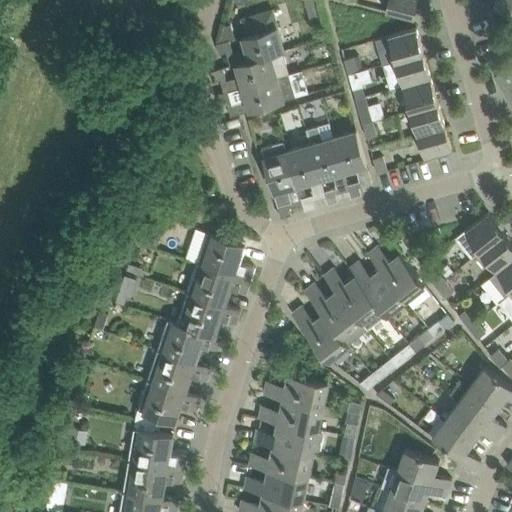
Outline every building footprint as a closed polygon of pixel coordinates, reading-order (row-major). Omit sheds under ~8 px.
[(415,17),(419,0),(389,0),(387,10),(415,17)] [(511,9),(511,0),(496,0),(496,6),(511,9)] [(247,34),(243,35),(250,58),(250,59),(271,53),(283,50),(285,49),(277,25),(272,9),(242,18),(247,34)] [(396,60),(424,51),(417,26),(389,34),(376,38),(383,63),(396,60)] [(230,39),(217,43),(220,53),(233,49),(230,39)] [(290,73),(289,72),(283,50),(271,53),(250,59),(250,58),(236,62),(243,86),(278,76),(290,73)] [(396,60),(404,84),(431,76),(424,51),(396,60)] [(345,59),(349,73),(358,71),(363,69),(359,55),(345,59)] [(511,60),(495,71),(508,91),(511,88),(511,60)] [(223,67),(210,71),(214,81),(226,77),(223,67)] [(353,88),(363,85),(358,71),(349,73),(353,88)] [(284,98),(296,94),(290,73),(278,76),(243,86),(250,109),(285,99),(284,98)] [(439,101),(431,76),(404,84),(411,109),(439,101)] [(230,90),(217,93),(220,104),(233,100),(230,90)] [(418,134),(446,126),(439,101),(411,109),(418,134)] [(364,123),(373,120),(369,106),(359,108),(364,123)] [(368,137),(377,135),(373,120),(364,123),(368,137)] [(318,124),(306,127),(311,143),(321,177),(344,170),(341,158),(335,135),(322,139),(318,124)] [(453,151),(446,126),(418,134),(425,159),(453,151)] [(335,135),(341,158),(344,170),(367,163),(357,129),(335,135)] [(274,191),(298,184),(289,149),(287,150),(285,140),(261,147),(274,191)] [(321,177),(311,143),(289,149),(298,184),(321,177)] [(374,158),(378,173),(387,170),(383,155),(374,158)] [(348,184),(351,196),(362,193),(358,181),(348,184)] [(325,190),(328,203),(339,200),(335,187),(325,190)] [(302,197),(305,210),(316,207),(312,194),(302,197)] [(288,201),(278,204),(282,217),(292,214),(288,201)] [(205,210),(195,207),(191,217),(202,221),(205,210)] [(465,229),(482,250),(504,232),(488,211),(465,229)] [(208,230),(198,259),(251,276),(255,265),(240,260),(246,243),(208,230)] [(482,250),(498,270),(511,258),(511,241),(504,232),(482,250)] [(385,273),(386,272),(406,298),(425,283),(401,252),(381,267),(385,273)] [(489,277),(505,297),(511,291),(511,258),(498,270),(489,277)] [(198,259),(188,290),(226,303),(231,286),(246,291),(251,276),(198,259)] [(435,267),(428,273),(437,285),(445,279),(435,267)] [(376,280),(372,275),(362,283),(380,305),(380,306),(386,314),(406,298),(386,272),(385,273),(376,280)] [(446,297),(454,291),(445,279),(437,285),(446,297)] [(351,287),(347,282),(337,290),(361,320),(380,306),(380,305),(362,283),(360,280),(351,287)] [(188,290),(178,320),(216,333),(221,316),(236,321),(241,308),(226,303),(188,290)] [(337,290),(318,305),(324,313),(325,312),(343,335),(361,320),(337,290)] [(459,314),(469,325),(476,319),(467,308),(459,314)] [(99,310),(95,324),(103,327),(107,312),(99,310)] [(350,343),(343,335),(325,312),(324,313),(306,327),(304,325),(303,325),(330,359),(350,343)] [(167,317),(157,347),(196,360),(202,343),(217,348),(221,335),(216,333),(178,320),(167,317)] [(435,336),(445,328),(439,319),(429,327),(435,336)] [(478,337),(486,331),(476,319),(469,325),(478,337)] [(410,342),(415,349),(425,342),(420,334),(410,342)] [(157,347),(147,377),(186,391),(192,374),(207,379),(211,365),(196,360),(157,347)] [(491,354),(501,367),(503,365),(502,365),(508,360),(499,348),(491,354)] [(391,357),(396,364),(406,356),(401,349),(391,357)] [(503,365),(511,377),(511,361),(511,359),(509,361),(508,360),(502,365),(503,365)] [(382,364),(373,371),(378,379),(387,371),(382,364)] [(511,389),(511,384),(485,365),(472,382),(501,404),(511,389)] [(373,371),(360,381),(368,387),(378,379),(373,371)] [(291,398),(291,397),(323,404),(328,380),(289,372),(289,373),(295,374),(293,386),(287,384),(284,397),(291,398)] [(201,395),(186,391),(147,377),(137,408),(176,421),(182,404),(197,409),(201,395)] [(472,382),(459,400),(502,432),(508,425),(500,419),(494,414),(501,404),(472,382)] [(282,408),(279,421),(280,421),(281,420),(318,428),(323,404),(291,397),(291,398),(288,409),(282,408)] [(348,410),(359,412),(360,412),(362,402),(350,399),(348,410)] [(459,400),(446,417),(475,439),(483,429),(497,439),(502,432),(459,400)] [(348,410),(346,416),(347,421),(345,433),(355,435),(357,424),(357,423),(359,412),(348,410)] [(462,457),(475,439),(446,417),(433,435),(462,457)] [(276,444),(313,452),(314,449),(319,450),(321,448),(324,434),(323,432),(317,431),(318,428),(281,420),(280,421),(278,432),(277,432),(274,444),(275,444),(276,444)] [(134,427),(129,458),(184,468),(186,454),(171,452),(174,433),(134,427)] [(276,444),(275,444),(273,456),(272,455),(270,468),(278,470),(278,469),(308,475),(313,452),(276,444)] [(343,445),(340,457),(350,459),(352,447),(343,445)] [(406,447),(399,466),(398,468),(449,486),(452,478),(436,472),(440,459),(406,447)] [(474,454),(469,455),(465,459),(476,467),(482,460),(474,454)] [(129,458),(123,489),(163,496),(166,479),(182,481),(184,468),(129,458)] [(382,486),(391,489),(426,501),(430,489),(446,495),(449,486),(398,468),(389,465),(382,486)] [(53,469),(52,476),(63,478),(64,470),(54,468),(53,469)] [(273,493),(303,499),(308,475),(278,469),(278,470),(275,481),(267,479),(264,491),(273,493)] [(338,469),(336,481),(345,482),(347,471),(338,469)] [(119,511),(160,511),(161,510),(173,511),(176,511),(179,499),(163,496),(123,489),(119,511)] [(391,489),(384,510),(391,511),(421,511),(426,501),(391,489)] [(273,493),(270,504),(262,503),(259,511),(300,511),(303,499),(273,493)] [(333,493),(331,505),(340,507),(342,495),(333,493)] [(64,503),(49,501),(48,509),(62,511),(64,503)]
